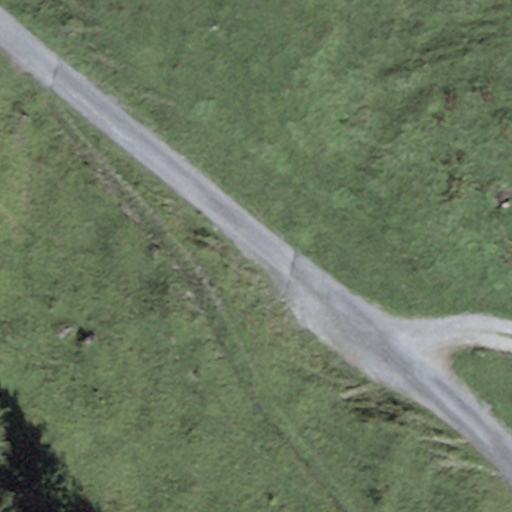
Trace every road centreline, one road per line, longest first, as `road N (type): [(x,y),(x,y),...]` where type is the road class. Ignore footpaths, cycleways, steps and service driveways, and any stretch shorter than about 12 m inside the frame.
road 1 (track): [(0,30),(402,358),(511,469)]
road 2 (track): [(402,358),(422,338),(470,324),(511,336)]
